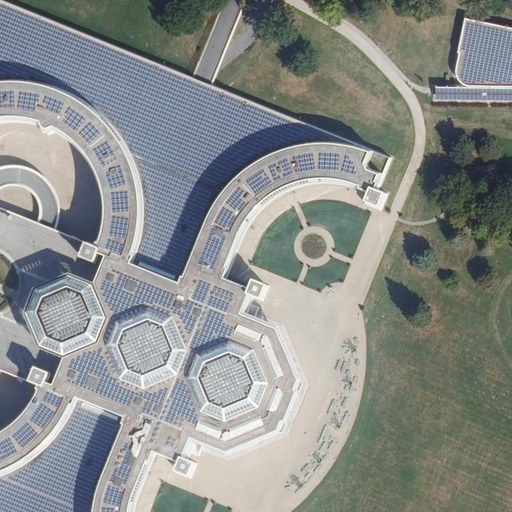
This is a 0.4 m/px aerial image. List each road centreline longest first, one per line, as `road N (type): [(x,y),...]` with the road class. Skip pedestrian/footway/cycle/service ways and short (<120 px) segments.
road 1 (unknown): [(0,25),(170,99),(203,76)]
road 2 (unknown): [(203,76),(3,0)]
